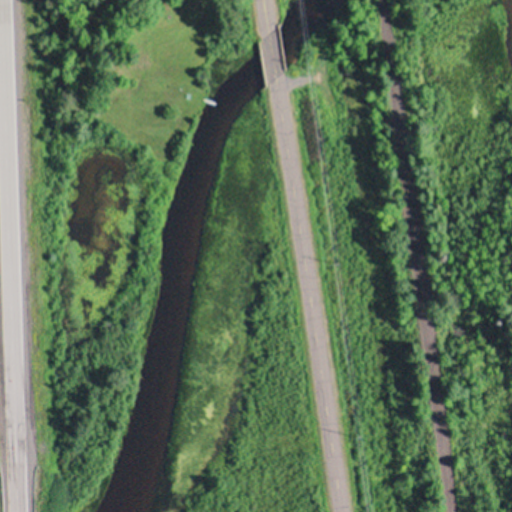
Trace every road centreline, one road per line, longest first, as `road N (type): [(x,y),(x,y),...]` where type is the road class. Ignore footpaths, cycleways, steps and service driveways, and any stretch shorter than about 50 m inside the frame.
road 1 (track): [(382,0),(450,511)]
road 2 (trunk): [(17,511),(0,0)]
road 3 (residential): [(337,511),(279,76)]
